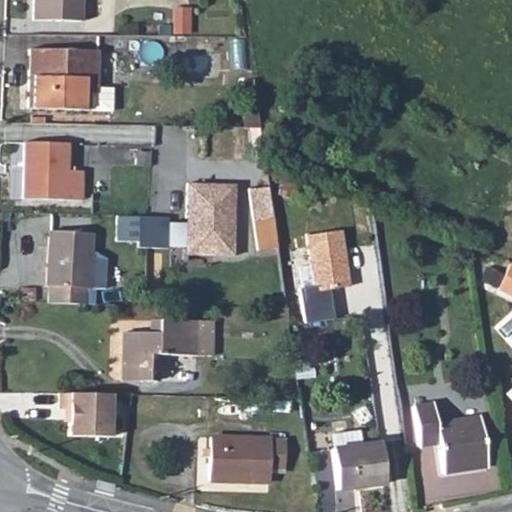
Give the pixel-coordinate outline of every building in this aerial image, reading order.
[(33,0),(33,21),(81,22),(81,0),(33,0)] [(189,9),(174,9),(174,34),(189,34),(189,9)] [(97,52),(28,50),(27,109),(110,111),(111,88),(96,88),(97,52)] [(23,144),(22,199),(81,200),(82,172),(67,172),(67,145),(23,144)] [(234,186),(186,184),(185,224),(168,224),(167,248),(212,249),(212,256),(233,257),(234,186)] [(268,189),(248,189),(257,252),(277,248),(268,189)] [(138,217),(116,217),(116,242),(137,242),(138,217)] [(168,218),(138,217),(137,242),(137,248),(167,249),(167,248),(168,224),(168,218)] [(340,232),(305,236),(313,292),(348,287),(340,232)] [(48,287),(47,304),(93,305),(94,289),(103,289),(104,259),(92,253),(87,253),(88,234),(47,233),(45,287),(48,287)] [(511,266),(509,265),(497,290),(511,296),(511,266)] [(286,309),(266,308),(266,319),(287,320),(286,309)] [(123,333),(121,381),(156,382),(157,355),(210,357),(212,323),(157,322),(157,334),(123,333)] [(111,395),(58,394),(57,410),(69,410),(68,437),(110,438),(111,395)] [(435,425),(432,405),(412,408),(417,447),(437,444),(441,474),(486,468),(479,418),(435,425)] [(333,442),(367,440),(366,429),(333,431),(333,442)] [(209,438),(208,481),(268,483),(269,470),(283,470),(284,441),(209,438)] [(379,444),(331,450),(336,491),(384,484),(379,444)]
